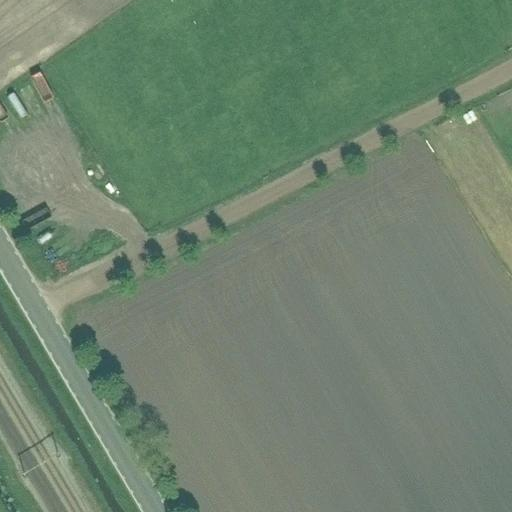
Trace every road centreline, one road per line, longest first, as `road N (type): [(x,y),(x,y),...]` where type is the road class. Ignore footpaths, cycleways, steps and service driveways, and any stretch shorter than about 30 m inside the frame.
road 1 (track): [(40,309),(511,67)]
road 2 (tertiary): [(158,511),(0,241)]
